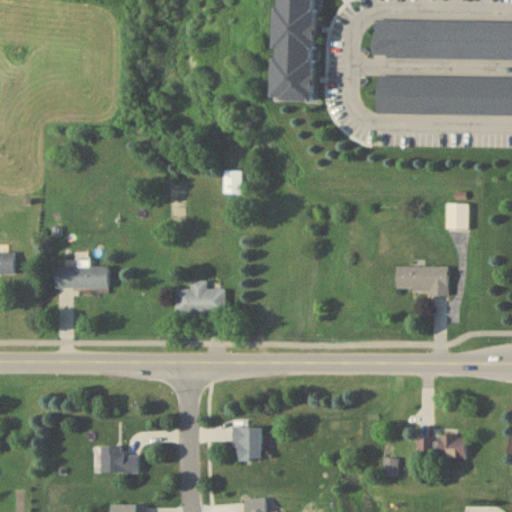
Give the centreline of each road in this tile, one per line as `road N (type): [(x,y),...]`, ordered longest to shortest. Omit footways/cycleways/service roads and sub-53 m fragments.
road 1 (residential): [(0,364),(511,365)]
road 2 (residential): [(378,8),(354,28),(355,107),(395,126),(511,124)]
road 3 (residential): [(350,64),(511,66)]
road 4 (residential): [(187,368),(195,511)]
road 5 (residential): [(511,9),(378,8)]
